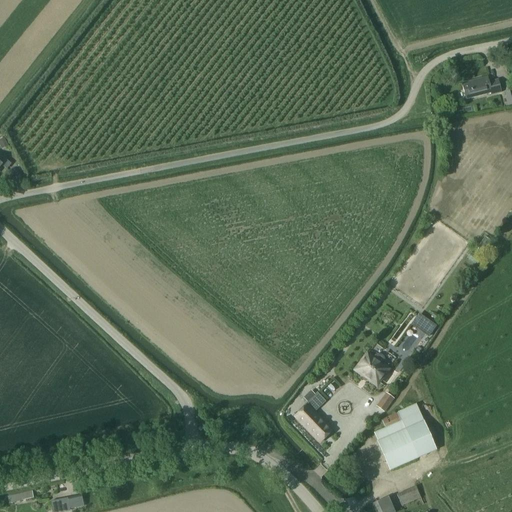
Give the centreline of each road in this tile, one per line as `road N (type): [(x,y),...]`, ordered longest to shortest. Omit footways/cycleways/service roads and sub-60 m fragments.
road 1 (unclassified): [(0,199),(376,126),(405,108),(441,57),(511,39)]
road 2 (unclassified): [(193,450),(186,401),(0,228)]
road 3 (unclassified): [(0,488),(193,450)]
road 4 (unclassified): [(193,450),(237,447),(263,457),(315,511)]
